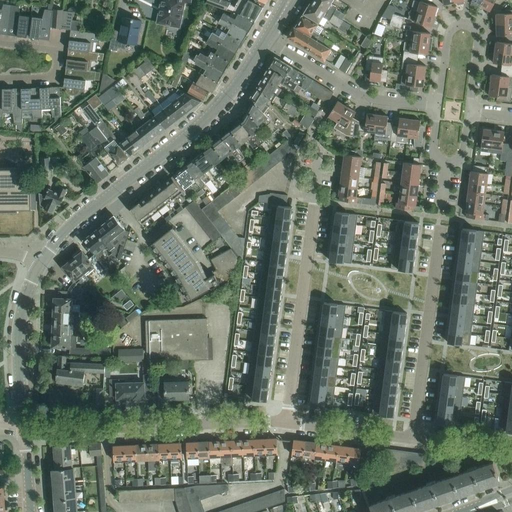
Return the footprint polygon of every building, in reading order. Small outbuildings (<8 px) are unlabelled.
[(179,27),(184,2),(190,3),(190,0),(161,0),(157,23),(169,25),(169,28),(177,30),(177,27),(179,27)] [(255,21),(264,7),(253,1),(251,0),(238,0),(235,6),(230,4),(231,2),(224,0),(207,0),(206,2),(234,12),(255,21)] [(332,0),(311,0),(311,1),(338,17),(340,13),(336,10),(337,7),(331,3),(332,0)] [(434,17),(437,6),(415,0),(413,0),(411,10),(417,12),(434,17)] [(483,0),(480,6),(490,11),(495,0),(483,0)] [(342,20),(338,17),(311,1),(306,8),(305,7),(302,12),(304,13),(303,14),(323,26),(327,19),(339,27),(343,20),(342,20)] [(9,25),(11,5),(3,4),(2,9),(0,9),(0,30),(1,31),(3,24),(9,25)] [(27,37),(29,16),(20,15),(19,6),(11,5),(9,25),(14,26),(15,32),(17,33),(17,36),(27,37)] [(63,10),(63,8),(53,6),(53,10),(51,27),(61,28),(63,10)] [(51,27),(53,10),(45,9),(42,18),(32,16),(30,38),(39,39),(40,35),(43,36),(45,29),(51,30),(51,27)] [(511,9),(505,10),(505,14),(496,14),(496,25),(511,24),(511,9)] [(63,10),(61,28),(71,30),(72,20),(73,11),(63,10)] [(434,17),(417,12),(411,10),(410,11),(409,11),(408,12),(408,13),(408,14),(409,15),(408,19),(414,21),(414,22),(431,27),(434,17)] [(255,21),(234,12),(232,17),(224,12),(221,17),(232,24),(233,22),(249,31),(255,21)] [(402,23),(404,17),(393,13),(391,20),(402,23)] [(323,29),(304,17),(304,16),(302,15),(301,17),(300,16),(297,21),(299,21),(296,25),(295,24),(294,26),(330,49),(334,43),(319,34),(323,29)] [(125,49),(126,43),(136,44),(139,32),(141,32),(143,24),(140,24),(141,21),(123,17),(120,33),(112,32),(109,49),(117,51),(118,48),(125,49)] [(249,31),(233,22),(232,24),(221,17),(218,22),(226,26),(223,31),(227,33),(228,33),(243,41),(249,31)] [(80,32),(83,21),(72,20),(71,30),(70,31),(80,32)] [(401,28),(402,23),(391,20),(389,25),(401,28)] [(511,24),(496,25),(496,35),(511,34),(511,24)] [(330,49),(294,26),(288,35),(289,38),(303,47),(324,59),(330,49)] [(243,41),(228,33),(227,33),(223,31),(217,28),(215,33),(212,32),(212,33),(206,30),(204,34),(209,37),(210,36),(236,52),(243,41)] [(429,37),(430,33),(406,30),(405,41),(432,44),(432,38),(429,37)] [(99,42),(100,34),(80,32),(80,37),(73,37),(73,40),(69,40),(68,49),(78,51),(92,52),(94,43),(99,42)] [(367,49),(373,39),(367,35),(361,45),(367,49)] [(210,36),(209,37),(206,42),(214,46),(211,51),(230,62),(236,52),(210,36)] [(431,51),(432,44),(405,41),(403,57),(415,59),(415,53),(427,54),(428,50),(431,51)] [(511,43),(496,42),(494,52),(511,55),(511,54),(511,43)] [(230,62),(211,51),(208,56),(194,48),(191,54),(196,56),(224,72),(230,62)] [(67,58),(66,68),(76,70),(90,71),(91,61),(97,61),(98,55),(103,56),(104,54),(92,52),(78,51),(78,56),(71,56),(70,59),(67,58)] [(186,64),(191,54),(185,51),(181,61),(181,62),(186,65),(186,64)] [(511,71),(511,64),(511,65),(511,55),(494,52),(493,63),(505,65),(504,70),(511,71)] [(156,66),(148,55),(143,58),(145,61),(152,69),(156,66)] [(382,69),(383,69),(383,63),(372,61),(373,56),(367,55),(365,67),(371,68),(369,80),(381,81),(382,69)] [(224,72),(196,56),(194,59),(196,60),(195,62),(202,67),(199,72),(217,83),(224,72)] [(424,76),(426,66),(414,64),(415,59),(403,57),(403,62),(408,63),(407,74),(424,76)] [(333,93),(277,58),(276,58),(274,59),(269,67),(270,67),(269,68),(301,88),(301,87),(327,103),(333,93)] [(347,58),(340,69),(345,73),(352,61),(347,58)] [(145,61),(139,66),(142,70),(145,74),(152,69),(145,61)] [(181,74),(186,65),(181,62),(177,72),(182,75),(181,74)] [(142,70),(139,66),(134,70),(140,78),(145,74),(142,70)] [(301,88),(269,68),(268,71),(267,71),(263,78),(277,87),(280,81),(298,92),(301,88)] [(95,80),(99,80),(101,72),(96,72),(96,71),(90,71),(76,70),(75,75),(68,75),(68,78),(65,77),(63,87),(69,88),(69,89),(69,90),(70,92),(70,93),(71,93),(73,95),(75,94),(76,93),(77,93),(78,91),(79,90),(79,89),(84,90),(86,80),(95,80)] [(511,71),(504,70),(503,76),(491,74),(490,84),(511,87),(511,71)] [(199,72),(198,71),(193,81),(194,81),(193,81),(210,91),(212,92),(217,83),(199,72)] [(177,72),(173,79),(179,82),(182,75),(177,72)] [(423,87),(424,76),(407,74),(402,74),(401,84),(410,85),(409,91),(415,92),(416,86),(423,87)] [(297,108),(276,94),(274,92),(277,87),(263,78),(259,84),(257,88),(256,88),(270,99),(270,98),(287,112),(293,117),(297,108)] [(210,91),(193,81),(188,91),(203,100),(204,99),(205,99),(206,97),(206,95),(207,93),(209,94),(210,91)] [(510,102),(511,89),(511,87),(490,84),(489,96),(497,97),(496,100),(510,102)] [(124,96),(115,85),(106,91),(113,99),(115,102),(124,96)] [(156,99),(146,86),(143,88),(146,92),(145,92),(153,102),(156,99)] [(60,116),(59,97),(54,97),(53,90),(50,91),(50,87),(40,87),(40,98),(41,109),(50,108),(52,117),(60,116)] [(21,110),(21,99),(16,99),(15,92),(12,92),(12,88),(2,88),(2,99),(2,113),(4,113),(13,113),(14,124),(22,124),(21,110)] [(41,109),(40,98),(35,98),(34,91),(31,91),(31,88),(21,88),(21,99),(21,110),(30,109),(32,118),(41,118),(41,109)] [(201,101),(178,88),(176,93),(181,95),(180,96),(190,109),(201,101)] [(270,99),(256,88),(254,92),(253,93),(253,94),(250,97),(254,102),(278,128),(284,123),(269,106),(266,103),(270,99)] [(113,99),(106,91),(98,97),(105,105),(113,99)] [(175,92),(168,97),(172,102),(182,116),(190,109),(180,96),(181,95),(176,93),(175,92)] [(88,101),(81,105),(97,126),(91,130),(101,142),(119,165),(130,156),(120,142),(103,121),(94,109),(88,101)] [(337,122),(347,106),(337,101),(328,116),(337,122)] [(182,116),(172,102),(163,109),(174,122),(182,116)] [(278,128),(254,102),(252,106),(250,106),(248,109),(249,111),(248,112),(261,128),(266,125),(273,133),(278,128)] [(174,122),(163,109),(160,104),(151,110),(155,115),(165,129),(174,122)] [(315,117),(318,111),(309,105),(306,111),(315,117)] [(138,106),(135,109),(145,123),(155,136),(163,130),(165,129),(155,115),(153,116),(151,113),(146,117),(138,106)] [(337,122),(334,127),(343,133),(346,127),(356,112),(347,106),(337,122)] [(257,131),(261,128),(248,112),(248,113),(246,113),(244,116),(245,118),(244,119),(240,122),(259,145),(264,141),(257,131)] [(305,113),(303,117),(312,123),(314,119),(305,113)] [(362,125),(361,131),(375,132),(377,115),(367,113),(365,125),(362,125)] [(387,124),(388,116),(377,115),(375,132),(374,138),(391,140),(391,134),(392,129),(392,126),(390,126),(390,124),(387,124)] [(121,126),(114,117),(110,119),(117,129),(121,126)] [(408,137),(410,119),(399,118),(398,129),(392,129),(391,134),(391,140),(407,142),(408,137)] [(419,128),(420,120),(410,119),(408,137),(413,138),(414,146),(421,147),(423,129),(419,128)] [(259,145),(240,122),(237,125),(235,124),(233,126),(233,128),(231,130),(244,147),(245,147),(242,143),(247,139),(254,148),(259,145)] [(62,123),(55,128),(61,136),(67,131),(62,123)] [(155,136),(145,123),(137,129),(147,143),(155,136)] [(147,143),(137,129),(128,136),(139,149),(147,143)] [(289,140),(293,137),(286,129),(283,132),(289,139),(289,140)] [(491,153),(494,130),(483,129),(480,152),(491,153)] [(101,142),(91,130),(81,137),(91,150),(101,142)] [(244,147),(231,130),(230,131),(228,130),(225,132),(225,134),(221,137),(239,160),(245,156),(240,150),(244,147)] [(494,130),(491,153),(501,154),(500,160),(506,160),(508,144),(503,143),(504,131),(494,130)] [(323,144),(329,135),(324,131),(318,141),(323,144)] [(305,134),(301,132),(293,144),(297,146),(305,134)] [(139,149),(128,136),(120,142),(130,156),(139,149)] [(239,160),(221,137),(217,141),(215,140),(212,142),(213,144),(223,158),(228,155),(235,164),(239,160)] [(293,143),(289,140),(289,139),(282,144),(277,148),(276,149),(283,158),(290,160),(293,143)] [(223,158),(213,144),(211,145),(210,144),(207,147),(208,148),(203,152),(221,175),(227,170),(219,161),(223,158)] [(283,158),(276,149),(272,153),(279,162),(283,158)] [(221,175),(203,152),(199,155),(198,154),(194,157),(196,158),(194,159),(204,173),(210,169),(216,178),(221,175)] [(279,162),(272,153),(271,153),(267,156),(275,165),(279,162)] [(360,167),(361,156),(355,156),(351,155),(344,154),(343,165),(360,167)] [(275,165),(267,156),(263,160),(270,168),(275,165)] [(51,177),(50,157),(41,157),(43,178),(51,177)] [(109,173),(96,157),(84,166),(97,182),(109,173)] [(208,177),(204,173),(194,159),(193,160),(191,159),(188,161),(189,163),(184,167),(201,189),(207,184),(203,180),(208,177)] [(270,168),(263,160),(259,163),(266,172),(270,168)] [(420,175),(421,164),(419,164),(413,163),(403,161),(402,173),(420,175)] [(254,167),(250,162),(244,166),(248,171),(250,170),(254,167)] [(266,172),(259,163),(254,166),(261,175),(266,172)] [(359,177),(360,167),(343,165),(341,175),(359,177)] [(248,171),(244,166),(239,171),(243,176),(246,173),(248,171)] [(254,167),(250,170),(257,179),(261,175),(254,166),(254,167)] [(201,189),(184,167),(180,170),(178,169),(176,171),(176,173),(174,174),(185,188),(189,193),(194,189),(200,196),(204,192),(201,189)] [(0,212),(17,212),(17,210),(31,210),(31,186),(20,186),(20,169),(0,169),(0,212)] [(257,179),(250,170),(248,171),(246,173),(253,182),(257,179)] [(486,184),(488,173),(488,172),(485,172),(485,173),(473,171),(471,171),(469,181),(486,184)] [(253,182),(246,173),(243,176),(241,177),(248,186),(253,182)] [(418,185),(420,175),(402,173),(401,183),(418,185)] [(357,187),(359,177),(341,175),(340,185),(357,187)] [(163,183),(175,198),(183,192),(171,177),(163,183)] [(248,186),(241,177),(237,181),(244,189),(248,186)] [(244,189),(237,181),(232,184),(239,193),(244,189)] [(485,194),(486,184),(469,181),(468,192),(485,194)] [(175,198),(163,183),(155,190),(166,204),(175,198)] [(417,195),(418,185),(401,183),(399,193),(417,195)] [(239,193),(232,184),(228,188),(235,196),(239,193)] [(356,197),(357,187),(340,185),(339,196),(340,196),(339,201),(361,203),(362,198),(356,197)] [(53,212),(57,203),(60,205),(67,189),(61,186),(58,193),(49,189),(45,198),(48,199),(44,208),(53,212)] [(235,196),(228,188),(224,191),(230,199),(235,196)] [(166,204),(155,190),(147,196),(158,211),(166,204)] [(230,199),(224,191),(219,195),(226,203),(230,199)] [(484,204),(485,194),(468,192),(466,202),(484,204)] [(259,195),(258,201),(259,201),(268,202),(270,193),(259,195)] [(416,206),(417,195),(399,193),(398,203),(396,203),(396,208),(413,210),(414,205),(416,206)] [(212,201),(208,195),(202,199),(207,205),(211,202),(212,201)] [(226,203),(219,195),(215,198),(222,206),(226,203)] [(158,211),(147,196),(139,203),(150,217),(158,211)] [(222,206),(215,198),(212,201),(211,202),(217,210),(222,206)] [(186,207),(189,212),(198,205),(194,200),(186,207)] [(211,221),(220,214),(217,210),(211,202),(207,205),(202,209),(208,217),(211,221)] [(482,214),(484,204),(466,202),(465,212),(466,212),(466,217),(488,220),(488,215),(482,214)] [(150,217),(139,203),(131,209),(142,223),(150,217)] [(270,204),(268,216),(290,219),(292,207),(287,206),(270,204)] [(202,210),(198,205),(189,212),(193,217),(202,210)] [(206,215),(202,210),(193,217),(197,221),(206,215)] [(336,212),(335,222),(357,225),(358,215),(336,212)] [(224,218),(220,214),(211,221),(215,225),(224,218)] [(209,220),(206,215),(197,221),(201,226),(209,220)] [(125,231),(119,223),(113,216),(111,217),(104,223),(124,248),(129,232),(125,231)] [(268,216),(267,227),(289,230),(290,219),(268,216)] [(227,223),(224,218),(215,225),(218,230),(227,223)] [(213,225),(209,220),(201,226),(205,231),(213,225)] [(397,220),(395,232),(417,235),(419,223),(397,220)] [(335,222),(333,231),(355,234),(357,225),(335,222)] [(124,248),(104,223),(103,223),(101,225),(101,226),(95,230),(109,247),(113,252),(115,255),(120,260),(124,248)] [(231,227),(227,223),(218,230),(222,234),(231,227)] [(221,235),(213,225),(205,231),(213,242),(221,235)] [(234,232),(231,227),(222,234),(225,239),(234,232)] [(267,227),(266,238),(287,241),(289,230),(267,227)] [(462,228),(461,240),(483,242),(484,231),(462,228)] [(196,261),(171,229),(151,244),(175,274),(189,300),(224,281),(227,283),(240,258),(232,248),(210,259),(216,270),(212,272),(214,275),(206,279),(196,261)] [(109,247),(95,230),(84,239),(95,254),(99,260),(101,262),(107,257),(103,252),(109,247)] [(333,231),(332,241),(354,244),(355,234),(333,231)] [(229,243),(238,236),(234,232),(225,239),(229,243)] [(395,232),(394,244),(416,247),(417,235),(395,232)] [(242,260),(245,237),(238,236),(229,243),(242,260)] [(266,238),(264,250),(286,253),(287,241),(266,238)] [(461,240),(460,249),(482,252),(483,242),(461,240)] [(332,241),(331,250),(353,253),(354,244),(332,241)] [(394,244),(392,256),(414,259),(416,247),(394,244)] [(460,249),(458,259),(480,261),(482,252),(460,249)] [(264,250),(263,262),(284,265),(286,253),(264,250)] [(331,250),(330,260),(351,263),(353,253),(331,250)] [(106,267),(101,262),(99,260),(95,254),(89,259),(82,251),(77,255),(76,255),(73,257),(73,258),(72,259),(85,273),(90,269),(91,271),(95,268),(99,273),(102,276),(108,270),(106,267)] [(120,260),(115,255),(113,252),(110,255),(118,266),(120,260)] [(392,256),(391,268),(412,271),(414,259),(392,256)] [(85,273),(72,259),(63,266),(75,281),(69,288),(82,294),(84,290),(80,286),(89,278),(85,273)] [(458,259),(457,269),(479,272),(480,261),(458,259)] [(263,262),(261,274),(283,276),(284,265),(263,262)] [(132,274),(126,266),(120,271),(129,282),(135,277),(134,276),(132,274)] [(457,269),(456,280),(477,283),(479,272),(457,269)] [(261,274),(259,285),(281,288),(283,276),(261,274)] [(456,280),(454,291),(476,294),(477,283),(456,280)] [(259,285),(258,297),(280,300),(281,288),(259,285)] [(54,298),(54,310),(71,310),(80,310),(80,304),(76,304),(76,299),(81,299),(82,294),(69,288),(69,291),(68,299),(54,298)] [(122,290),(118,293),(122,298),(126,295),(122,290)] [(454,291),(453,301),(475,304),(476,294),(454,291)] [(258,297),(256,309),(278,312),(280,300),(258,297)] [(453,301),(451,312),(473,315),(475,304),(453,301)] [(324,302),(323,313),(344,316),(346,305),(324,302)] [(256,309),(255,320),(277,323),(278,312),(256,309)] [(52,317),(52,320),(53,322),(70,322),(71,310),(54,310),(53,316),(52,317)] [(385,310),(384,321),(405,324),(407,313),(385,310)] [(451,312),(450,322),(472,324),(473,315),(451,312)] [(323,313),(321,324),(343,327),(344,316),(323,313)] [(208,359),(207,318),(145,320),(146,350),(143,350),(143,348),(119,349),(119,361),(143,360),(147,360),(147,361),(182,359),(188,359),(208,359)] [(255,320),(253,331),(275,334),(277,323),(255,320)] [(384,321),(382,333),(404,336),(405,324),(384,321)] [(52,325),(52,327),(53,329),(52,334),(70,334),(70,322),(53,322),(53,323),(52,325)] [(450,322),(449,331),(471,334),(472,324),(450,322)] [(321,324),(320,335),(342,338),(343,327),(321,324)] [(253,331),(252,341),(274,344),(275,334),(253,331)] [(449,331),(447,342),(469,345),(471,334),(449,331)] [(382,333),(380,345),(402,348),(404,336),(382,333)] [(52,334),(52,347),(69,347),(69,353),(92,354),(92,348),(73,348),(74,342),(69,342),(70,334),(52,334)] [(320,335),(318,345),(340,348),(342,338),(320,335)] [(252,341),(251,352),(272,355),(274,344),(252,341)] [(318,345),(317,355),(339,358),(340,348),(318,345)] [(380,345),(379,357),(401,360),(402,348),(380,345)] [(251,352),(249,363),(271,366),(272,355),(251,352)] [(104,372),(105,364),(105,363),(71,362),(66,362),(66,356),(59,355),(59,368),(58,368),(56,378),(57,379),(57,382),(83,385),(85,371),(104,372)] [(317,355),(316,364),(338,367),(339,358),(317,355)] [(379,357),(377,369),(399,372),(401,360),(379,357)] [(249,363),(248,373),(270,376),(271,366),(249,363)] [(316,364),(315,374),(336,377),(338,367),(316,364)] [(377,369),(376,380),(398,382),(399,372),(377,369)] [(248,373),(246,385),(268,388),(270,376),(248,373)] [(443,373),(442,383),(464,386),(465,376),(443,373)] [(154,397),(153,374),(143,374),(143,382),(126,382),(125,378),(110,379),(110,396),(117,396),(117,399),(132,398),(132,400),(145,400),(145,397),(154,397)] [(315,374),(313,383),(335,386),(336,377),(315,374)] [(376,380),(374,390),(396,393),(398,382),(376,380)] [(189,398),(188,381),(158,382),(158,399),(189,398)] [(511,382),(504,382),(503,394),(511,395),(511,382)] [(313,383),(312,394),(334,397),(335,386),(313,383)] [(442,383),(441,393),(463,396),(464,386),(442,383)] [(246,385),(245,398),(266,401),(267,399),(268,388),(246,385)] [(374,390),(373,401),(395,404),(396,393),(374,390)] [(441,393),(440,402),(461,405),(463,396),(441,393)] [(312,394),(311,405),(332,408),(334,397),(312,394)] [(511,395),(503,394),(501,406),(511,407),(511,395)] [(373,401),(371,413),(393,416),(395,404),(373,401)] [(440,402),(438,412),(460,415),(461,405),(440,402)] [(511,407),(501,406),(500,418),(511,419),(511,407)] [(438,412),(437,422),(459,425),(460,415),(438,412)] [(495,417),(493,429),(498,430),(511,431),(511,419),(500,418),(495,417)] [(265,454),(278,453),(277,438),(265,439),(265,454)] [(254,454),(254,439),(243,440),(243,455),(254,454)] [(265,454),(265,439),(254,439),(254,454),(265,454)] [(232,455),(231,440),(219,441),(220,456),(221,456),(221,462),(226,462),(226,465),(233,465),(233,455),(232,455)] [(243,455),(243,440),(231,440),(232,455),(233,455),(243,455)] [(303,457),(305,441),(294,440),(292,455),(303,457)] [(209,456),(208,441),(197,442),(198,457),(205,456),(205,460),(209,460),(209,456)] [(220,456),(219,441),(208,441),(209,456),(220,456)] [(314,457),(316,443),(305,441),(303,457),(303,461),(314,462),(314,457)] [(198,457),(197,442),(186,442),(187,457),(198,457)] [(102,455),(102,446),(101,443),(89,443),(90,456),(102,455)] [(170,458),(169,443),(158,444),(158,459),(170,458)] [(182,457),(182,443),(169,443),(170,458),(182,457)] [(326,458),(328,444),(316,443),(314,457),(326,458)] [(72,467),(70,445),(70,444),(54,446),(55,469),(72,467)] [(147,459),(146,444),(135,445),(136,460),(147,459)] [(158,459),(158,444),(146,444),(147,459),(148,459),(149,470),(156,470),(155,459),(158,459)] [(337,460),(339,446),(328,444),(326,458),(337,460)] [(124,460),(124,445),(113,446),(114,461),(124,460)] [(136,460),(135,445),(124,445),(124,460),(136,460)] [(348,461),(350,447),(339,446),(337,460),(348,461)] [(360,463),(361,449),(350,447),(348,461),(360,463)] [(500,481),(493,462),(452,476),(459,495),(500,481)] [(76,498),(74,468),(72,468),(72,467),(55,469),(52,469),(53,483),(52,483),(52,488),(54,488),(55,500),(76,498)] [(459,495),(452,476),(411,490),(417,510),(459,495)] [(310,490),(309,483),(300,484),(300,491),(310,490)] [(212,496),(208,484),(202,485),(206,498),(212,496)] [(217,494),(214,484),(208,484),(212,496),(217,494)] [(223,492),(221,484),(214,484),(217,494),(223,492)] [(229,490),(228,484),(221,484),(223,492),(229,490)] [(206,498),(202,485),(197,485),(185,487),(184,487),(187,496),(189,501),(189,504),(201,500),(206,498)] [(190,504),(189,504),(189,501),(187,496),(184,487),(175,487),(175,500),(178,508),(190,504)] [(285,501),(285,488),(275,491),(279,503),(285,501)] [(411,511),(417,510),(411,490),(370,505),(372,511),(411,511)] [(279,503),(275,491),(270,493),(273,505),(279,503)] [(324,493),(327,506),(333,504),(330,492),(324,493)] [(273,505),(270,493),(265,495),(268,506),(273,505)] [(268,506),(265,495),(259,497),(263,508),(268,506)] [(263,508),(259,497),(254,499),(258,510),(263,508)] [(77,511),(76,498),(55,500),(55,511),(77,511)] [(252,511),(258,510),(254,499),(249,501),(252,511)] [(203,505),(201,500),(189,504),(190,504),(191,509),(203,505)] [(252,511),(249,501),(243,503),(246,511),(252,511)]
